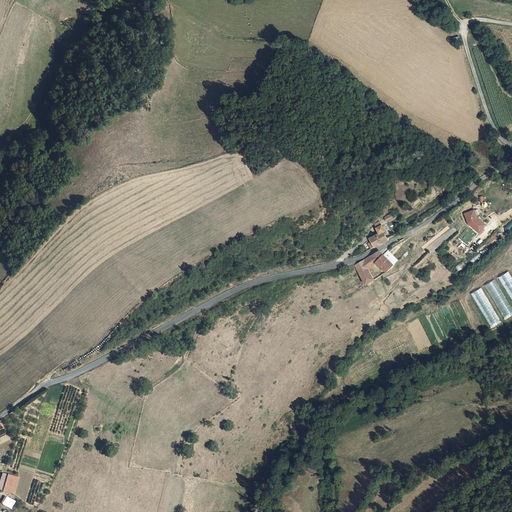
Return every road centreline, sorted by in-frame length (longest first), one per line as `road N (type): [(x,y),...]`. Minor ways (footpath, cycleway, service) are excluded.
road 1 (unclassified): [(0,419),(45,385),(229,294),(355,261),(427,224),(490,175),(511,173)]
road 2 (unclassified): [(511,147),(493,129),(464,31),(471,19),(511,24)]
